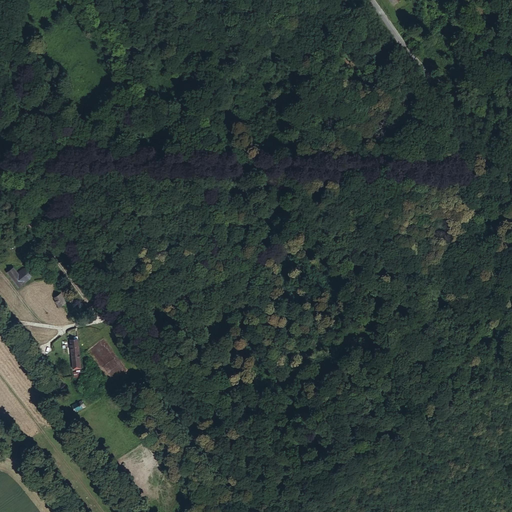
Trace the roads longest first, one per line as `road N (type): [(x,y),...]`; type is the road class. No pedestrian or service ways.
road 1 (unclassified): [(86,0),(109,36),(125,90),(12,180),(8,196),(98,320)]
road 2 (unclassified): [(378,0),(498,138),(511,143)]
road 3 (track): [(101,511),(0,377)]
